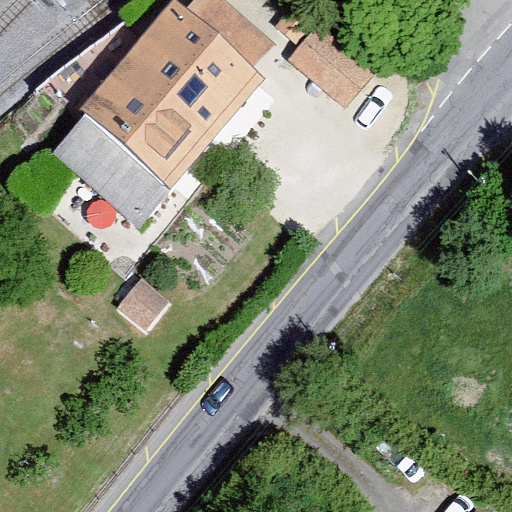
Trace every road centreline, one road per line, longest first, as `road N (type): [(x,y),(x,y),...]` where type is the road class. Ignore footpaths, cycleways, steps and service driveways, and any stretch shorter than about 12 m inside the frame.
road 1 (tertiary): [(511,75),(146,511)]
road 2 (unknown): [(247,386),(341,457),(390,511)]
